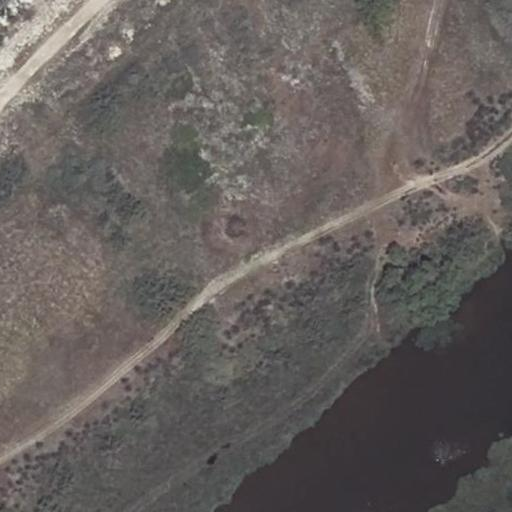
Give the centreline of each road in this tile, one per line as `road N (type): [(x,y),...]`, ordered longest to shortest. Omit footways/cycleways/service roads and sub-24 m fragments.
road 1 (track): [(0,458),(263,260),(511,140)]
road 2 (track): [(439,0),(410,190)]
road 3 (track): [(0,93),(102,0)]
